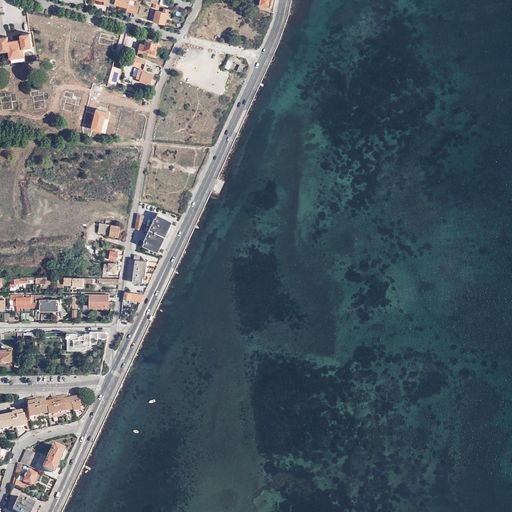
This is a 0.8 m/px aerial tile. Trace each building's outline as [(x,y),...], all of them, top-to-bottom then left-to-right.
[(127,11),(132,12),(132,11),(133,6),(129,4),(129,0),(131,0),(135,1),(134,0),(115,0),(115,4),(128,7),(127,11)] [(168,9),(164,8),(163,12),(156,10),(155,13),(153,13),(151,20),(165,23),(167,12),(168,9)] [(9,41),(8,36),(0,37),(0,46),(1,51),(9,50),(11,58),(25,55),(23,48),(32,46),(30,33),(21,34),(22,39),(9,41)] [(159,43),(147,39),(146,42),(144,41),(143,43),(141,43),(137,52),(141,53),(143,50),(155,54),(157,47),(158,44),(159,43)] [(147,60),(136,55),(134,61),(145,65),(147,60)] [(228,58),(225,66),(230,68),(233,60),(228,58)] [(143,71),(139,70),(137,79),(139,79),(138,81),(140,82),(151,85),(153,75),(143,72),(143,71)] [(107,124),(107,114),(87,116),(87,130),(89,131),(92,130),(93,129),(93,126),(107,124)] [(172,221),(157,214),(143,245),(158,252),(172,221)] [(142,220),(143,216),(138,215),(135,229),(144,231),(146,224),(143,223),(143,221),(142,220)] [(106,224),(100,223),(98,233),(119,237),(121,227),(112,225),(113,222),(107,220),(106,224)] [(109,251),(108,251),(106,259),(117,260),(118,252),(115,252),(116,249),(109,248),(109,251)] [(139,257),(134,257),(134,260),(136,260),(133,283),(136,283),(137,282),(142,283),(143,278),(145,278),(148,261),(139,260),(140,256),(139,256),(139,257)] [(108,264),(103,264),(101,276),(104,276),(106,277),(107,271),(108,271),(108,272),(116,272),(116,263),(108,263),(108,264)] [(28,278),(10,279),(10,286),(16,286),(16,283),(28,283),(28,279),(35,279),(35,278),(28,278)] [(84,278),(73,278),(73,284),(72,292),(73,292),(74,286),(77,286),(77,289),(83,289),(83,286),(83,283),(84,278)] [(141,302),(144,295),(125,293),(124,299),(130,300),(141,302)] [(39,305),(39,310),(58,310),(58,307),(57,307),(57,299),(43,299),(43,295),(43,294),(35,294),(35,295),(35,305),(39,305)] [(20,308),(23,307),(23,295),(11,295),(11,298),(13,298),(13,305),(16,305),(16,303),(19,303),(20,308)] [(35,295),(23,295),(23,307),(27,307),(27,308),(35,308),(35,305),(35,295)] [(89,298),(89,306),(89,308),(108,308),(108,305),(112,305),(112,302),(108,302),(108,295),(89,295),(89,298)] [(104,331),(90,331),(90,333),(85,333),(85,335),(77,335),(77,334),(67,334),(67,337),(71,337),(71,338),(69,338),(69,339),(67,339),(67,351),(83,351),(86,348),(86,346),(90,347),(92,344),(92,343),(97,343),(97,340),(98,340),(98,338),(102,338),(102,341),(107,342),(107,338),(108,336),(107,336),(107,334),(106,332),(104,332),(104,331)] [(11,351),(0,351),(0,361),(12,361),(11,351)] [(65,396),(61,397),(64,411),(72,409),(72,411),(80,409),(79,406),(79,405),(78,405),(77,402),(78,402),(78,401),(77,396),(68,398),(69,400),(66,400),(65,399),(65,396)] [(43,398),(36,399),(34,400),(33,398),(26,399),(27,408),(29,418),(35,417),(35,414),(42,413),(42,414),(46,413),(47,414),(47,416),(52,415),(51,414),(60,412),(60,413),(64,412),(64,411),(61,397),(54,398),(50,399),(44,401),(43,398)] [(22,416),(20,409),(20,407),(12,409),(13,411),(10,411),(0,413),(0,429),(1,429),(2,430),(11,428),(11,427),(19,425),(20,427),(25,426),(23,416),(22,416)] [(64,449),(54,445),(49,454),(47,458),(43,468),(53,472),(56,465),(57,465),(61,458),(60,457),(64,449)] [(22,464),(33,469),(40,455),(26,449),(20,463),(22,464)] [(28,471),(23,482),(31,486),(31,485),(36,475),(36,474),(28,471)] [(20,488),(23,482),(16,479),(17,477),(14,476),(12,484),(20,488)] [(17,498),(12,509),(11,511),(27,511),(31,504),(17,498)]
